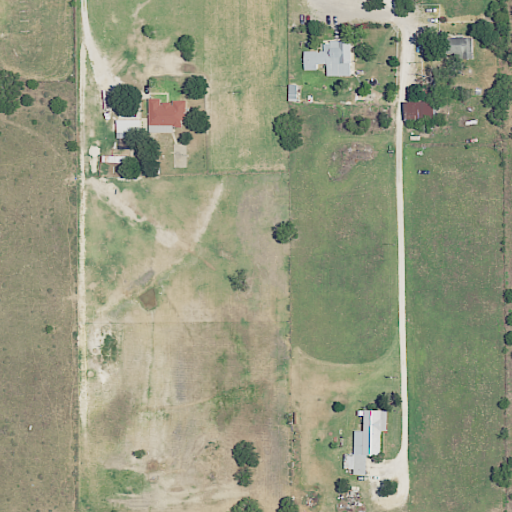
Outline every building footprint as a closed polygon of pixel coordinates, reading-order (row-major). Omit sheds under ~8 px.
[(474,54),(473,36),(447,37),(448,55),(474,54)] [(329,76),(353,75),(353,41),(325,41),(325,50),(306,51),(306,69),(318,69),(318,63),(329,63),(329,76)] [(186,101),(162,101),(162,98),(150,98),(151,128),(166,128),(166,132),(174,132),(174,124),(187,124),(186,101)] [(408,101),(408,119),(437,118),(437,100),(408,101)] [(117,120),(117,138),(131,137),(131,133),(143,133),(142,119),(117,120)] [(390,410),(366,409),(365,431),(356,430),(356,454),(346,454),(346,468),(354,468),(354,475),(369,475),(369,456),(383,456),(383,431),(390,431),(390,410)]
